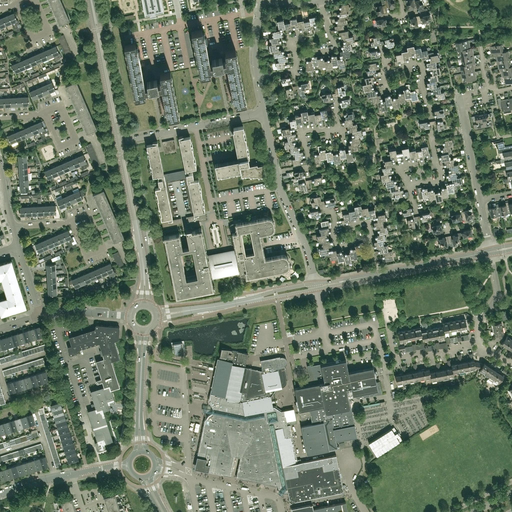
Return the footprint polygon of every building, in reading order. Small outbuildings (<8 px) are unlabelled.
[(63,4),(60,0),(48,0),(52,9),(63,4)] [(142,0),(145,13),(149,13),(150,15),(156,14),(156,11),(164,10),(161,0),(142,0)] [(395,6),(394,1),(395,1),(395,0),(383,0),(384,0),(385,5),(385,6),(389,6),(389,7),(390,8),(391,8),(392,8),(394,8),(393,6),(395,6)] [(416,5),(415,0),(403,0),(405,4),(406,4),(407,8),(409,8),(409,10),(411,9),(412,9),(413,8),(412,6),(416,5)] [(423,7),(422,3),(424,3),(423,0),(415,0),(416,5),(416,7),(417,7),(418,9),(419,9),(420,9),(420,10),(421,9),(421,12),(419,13),(427,11),(427,8),(422,9),(422,7),(423,7)] [(64,7),(63,4),(52,9),(59,25),(67,22),(70,20),(64,7)] [(387,13),(386,8),(385,6),(385,5),(382,6),(382,4),(378,4),(378,5),(374,6),(375,10),(376,10),(377,15),(377,13),(378,13),(379,16),(381,15),(380,15),(382,15),(383,14),(382,12),(386,11),(386,13),(387,13)] [(431,22),(430,17),(431,17),(430,11),(427,11),(419,13),(421,12),(422,16),(420,17),(419,17),(420,21),(421,20),(422,22),(426,21),(427,22),(431,22)] [(20,24),(18,20),(17,20),(14,13),(8,16),(12,23),(16,33),(22,30),(21,27),(18,28),(17,25),(20,24)] [(387,22),(387,21),(386,21),(386,19),(385,19),(383,19),(382,15),(380,15),(381,15),(379,16),(376,16),(377,19),(374,20),(375,23),(376,23),(377,27),(381,26),(381,25),(385,25),(385,23),(387,22)] [(12,23),(8,16),(3,18),(6,26),(12,23)] [(298,28),(297,21),(296,16),(292,17),(293,18),(289,19),(289,18),(290,22),(291,26),(292,26),(292,28),(293,28),(294,28),(295,29),(297,28),(297,29),(298,28)] [(316,24),(315,16),(312,17),(312,16),(308,17),(309,21),(310,25),(310,26),(313,26),(314,27),(315,30),(318,29),(317,23),(316,24)] [(421,23),(420,21),(419,17),(415,18),(415,16),(414,16),(413,16),(412,16),(411,16),(411,18),(409,18),(410,23),(409,23),(410,27),(414,26),(414,27),(418,26),(417,24),(421,23)] [(337,25),(344,24),(347,24),(346,20),(345,20),(345,17),(339,18),(337,19),(337,18),(331,19),(332,23),(335,22),(336,22),(337,25)] [(284,28),(283,22),(283,18),(279,19),(279,20),(277,21),(277,20),(276,20),(276,21),(275,21),(275,20),(276,25),(277,25),(278,28),(279,28),(279,29),(279,30),(281,30),(282,29),(283,28),(284,28)] [(305,29),(303,21),(303,19),(299,19),(300,20),(297,21),(298,28),(299,28),(299,30),(300,31),(301,30),(301,31),(304,30),(305,31),(305,29)] [(311,28),(310,26),(310,25),(309,21),(306,21),(306,20),(303,21),(305,29),(305,31),(308,30),(308,31),(309,34),(312,34),(311,28)] [(344,30),(344,28),(344,27),(344,24),(337,25),(334,26),(335,29),(334,29),(334,30),(331,31),(331,34),(337,33),(337,32),(344,30)] [(349,37),(348,36),(348,33),(349,33),(348,30),(344,30),(337,32),(337,33),(337,35),(338,36),(338,37),(339,37),(341,37),(341,38),(342,38),(349,37)] [(209,61),(208,56),(207,51),(204,37),(204,33),(202,34),(202,31),(193,32),(191,32),(198,67),(198,68),(200,76),(210,74),(210,72),(211,71),(211,70),(209,61)] [(353,42),(353,39),(353,35),(348,36),(349,37),(342,38),(342,41),(343,41),(343,42),(344,43),(345,42),(346,43),(346,44),(350,43),(354,42),(353,42)] [(380,45),(379,37),(376,37),(375,35),(372,36),(372,37),(369,37),(371,46),(373,45),(373,47),(375,47),(375,46),(376,46),(376,45),(376,43),(380,43),(380,45)] [(281,41),(281,39),(280,36),(272,37),(269,38),(270,41),(271,41),(271,44),(275,43),(278,43),(278,42),(280,41),(281,41)] [(395,43),(394,40),(393,40),(393,37),(384,39),(384,41),(382,41),(383,42),(383,43),(384,44),(384,45),(386,44),(387,48),(385,48),(385,49),(393,47),(393,44),(395,43)] [(470,48),(468,43),(467,41),(471,40),(471,39),(452,43),(452,44),(456,43),(457,48),(458,48),(459,50),(455,51),(459,50),(471,48),(475,47),(470,48)] [(502,49),(503,49),(502,44),(505,43),(495,45),(495,42),(485,44),(486,47),(490,46),(491,48),(490,48),(491,54),(492,54),(496,53),(502,52),(502,49)] [(280,49),(279,46),(278,44),(276,44),(275,43),(271,44),(267,45),(268,45),(269,48),(268,48),(269,52),(273,51),(280,49)] [(352,49),(351,46),(351,45),(351,46),(350,43),(346,44),(346,43),(343,44),(343,45),(341,46),(340,46),(341,48),(340,48),(341,51),(349,49),(352,49)] [(144,82),(140,64),(137,49),(137,46),(135,47),(135,44),(128,45),(126,45),(125,46),(135,98),(145,96),(145,93),(146,93),(146,91),(144,82)] [(415,53),(414,48),(413,44),(412,44),(413,45),(410,46),(409,45),(406,46),(407,50),(408,57),(409,57),(411,56),(412,56),(413,56),(414,55),(413,53),(414,53),(415,53)] [(54,56),(56,61),(60,60),(59,58),(62,57),(60,53),(59,54),(56,46),(50,49),(54,56)] [(379,56),(379,54),(381,54),(380,52),(380,50),(379,50),(377,50),(376,46),(375,46),(375,47),(373,47),(370,48),(371,51),(368,51),(369,54),(370,54),(370,57),(379,56)] [(422,58),(420,49),(419,46),(416,47),(416,48),(414,48),(415,53),(414,53),(415,56),(416,56),(416,58),(417,58),(418,58),(419,58),(422,58)] [(433,53),(433,51),(430,52),(429,47),(426,48),(427,49),(424,49),(420,49),(422,58),(422,59),(425,58),(425,59),(426,60),(427,59),(428,59),(427,57),(428,56),(430,56),(429,55),(433,55),(433,53)] [(473,55),(472,50),(471,50),(471,48),(459,50),(460,55),(462,55),(462,57),(457,58),(457,59),(461,58),(472,56),(473,56),(477,55),(476,55),(473,55)] [(50,49),(45,51),(48,59),(54,56),(50,49)] [(284,54),(284,52),(283,51),(283,50),(281,50),(280,49),(273,51),(274,53),(273,54),(273,57),(277,56),(285,55),(284,54)] [(349,55),(349,53),(350,53),(349,49),(341,51),(339,51),(340,54),(339,55),(339,57),(340,57),(342,57),(345,57),(345,58),(351,57),(350,56),(350,57),(349,56),(350,56),(350,55),(349,55)] [(408,57),(407,50),(404,51),(404,50),(401,51),(401,53),(403,61),(403,62),(406,62),(406,61),(408,61),(408,60),(408,58),(409,58),(409,57),(408,57)] [(48,59),(45,51),(39,53),(43,61),(48,59)] [(246,103),(239,68),(236,54),(235,51),(225,53),(226,57),(225,58),(225,62),(226,67),(233,97),(233,98),(233,102),(234,103),(235,102),(235,105),(236,105),(246,103)] [(508,56),(507,51),(502,52),(496,53),(496,56),(497,61),(508,58),(507,56),(508,56)] [(440,60),(439,57),(438,57),(437,54),(438,54),(437,54),(437,53),(438,52),(433,53),(433,55),(429,55),(430,56),(428,56),(427,57),(428,59),(429,59),(429,62),(436,61),(440,60)] [(43,61),(39,53),(34,56),(37,63),(43,61)] [(287,61),(287,58),(288,57),(291,56),(290,53),(284,54),(285,55),(277,56),(278,59),(277,59),(277,62),(283,61),(283,62),(284,61),(287,61)] [(318,66),(317,57),(316,58),(316,56),(313,57),(313,56),(312,53),(309,53),(310,59),(311,60),(311,62),(312,69),(313,69),(317,68),(317,66),(318,66)] [(337,60),(337,59),(336,53),(333,54),(332,55),(331,55),(330,55),(331,58),(330,58),(330,61),(331,65),(334,65),(337,65),(338,65),(337,60)] [(403,61),(401,53),(398,53),(398,54),(395,55),(396,61),(394,61),(395,66),(398,65),(400,64),(400,63),(403,63),(403,62),(403,61)] [(226,67),(225,62),(225,58),(222,58),(219,59),(218,54),(216,55),(214,55),(215,59),(209,61),(211,70),(214,69),(217,69),(218,73),(220,73),(221,73),(221,68),(224,67),(226,67)] [(32,66),(37,63),(34,56),(28,58),(32,66)] [(325,66),(323,58),(322,59),(322,57),(321,56),(320,56),(319,56),(317,57),(317,56),(316,56),(316,58),(317,57),(318,66),(319,68),(322,67),(322,66),(325,66)] [(475,63),(474,58),(473,58),(472,56),(461,58),(462,63),(463,63),(464,65),(460,66),(461,66),(472,64),(475,64),(475,63)] [(312,69),(311,62),(311,60),(308,61),(307,60),(306,57),(303,58),(304,61),(304,64),(305,63),(306,69),(306,70),(309,70),(309,71),(313,70),(313,69),(312,69)] [(345,67),(343,59),(342,59),(342,57),(340,57),(339,58),(340,59),(337,60),(338,65),(337,65),(338,68),(342,68),(341,67),(344,66),(344,67),(345,67)] [(510,64),(509,59),(511,58),(511,57),(508,58),(497,61),(493,61),(493,62),(497,61),(498,63),(497,63),(498,69),(509,66),(509,64),(510,64)] [(26,68),(32,66),(28,58),(23,61),(26,68)] [(330,61),(329,61),(329,59),(328,59),(327,59),(326,58),(324,59),(324,58),(323,58),(325,66),(325,70),(329,70),(329,69),(332,68),(332,69),(331,65),(330,61)] [(375,69),(378,68),(378,65),(379,64),(378,63),(379,63),(378,59),(374,60),(374,62),(368,64),(369,67),(368,67),(368,70),(374,69),(375,69)] [(17,63),(21,71),(26,68),(23,61),(17,63)] [(21,71),(17,63),(12,65),(15,73),(21,71)] [(474,71),(473,66),(472,66),(472,64),(461,66),(462,71),(463,71),(463,73),(458,74),(458,75),(462,74),(474,72),(478,71),(474,71)] [(511,65),(509,66),(498,69),(501,68),(501,71),(502,76),(511,73),(511,65)] [(441,73),(441,69),(440,70),(439,66),(440,66),(436,67),(431,68),(432,69),(430,69),(429,70),(430,71),(429,72),(430,75),(437,74),(441,73)] [(476,79),(475,74),(474,74),(474,72),(462,74),(463,79),(464,79),(465,81),(460,82),(460,83),(476,79)] [(179,116),(175,99),(170,73),(160,75),(161,79),(160,79),(160,84),(161,88),(162,92),(166,110),(166,111),(167,115),(167,116),(168,115),(169,118),(179,116)] [(511,73),(502,76),(504,76),(505,78),(504,78),(505,83),(505,84),(511,82),(511,73)] [(439,80),(438,76),(437,76),(437,74),(430,75),(429,75),(429,76),(427,76),(427,77),(427,78),(427,79),(427,82),(436,80),(439,80)] [(375,80),(375,79),(376,78),(375,76),(375,75),(368,76),(364,77),(364,81),(365,80),(366,83),(373,82),(373,81),(375,81),(375,80)] [(161,88),(160,84),(160,79),(157,80),(154,80),(153,76),(151,76),(149,76),(150,81),(144,82),(146,91),(148,91),(152,90),(153,95),(155,95),(156,94),(155,90),(159,89),(158,89),(161,88)] [(289,82),(291,82),(292,81),(291,80),(292,79),(291,78),(290,78),(289,76),(281,78),(281,81),(280,81),(281,85),(283,84),(284,87),(287,87),(289,86),(289,87),(290,87),(289,82)] [(305,97),(305,94),(304,95),(303,91),(302,91),(302,90),(309,89),(308,86),(309,85),(308,82),(306,82),(305,79),(297,81),(299,81),(300,85),(298,85),(298,86),(298,87),(298,88),(299,96),(301,95),(301,98),(302,98),(303,98),(305,97)] [(83,97),(80,89),(76,81),(66,85),(73,101),(83,97)] [(52,82),(46,85),(50,92),(55,90),(52,82)] [(373,87),(373,85),(373,82),(366,83),(361,84),(362,88),(363,88),(364,91),(363,91),(367,90),(371,89),(371,88),(373,87)] [(348,95),(346,84),(337,85),(337,88),(334,88),(336,97),(336,96),(336,94),(339,94),(339,95),(340,96),(342,96),(346,95),(348,95)] [(410,93),(410,91),(409,90),(410,90),(409,84),(405,85),(406,88),(406,89),(403,90),(403,91),(405,99),(408,99),(408,98),(411,97),(410,93)] [(50,92),(46,85),(41,87),(44,95),(50,92)] [(440,89),(441,89),(440,85),(436,86),(432,87),(430,88),(431,90),(430,91),(427,92),(428,95),(433,94),(433,93),(435,93),(436,93),(441,92),(440,89)] [(297,97),(295,89),(295,86),(294,86),(295,88),(291,89),(291,87),(290,87),(289,87),(289,86),(287,87),(287,88),(285,88),(286,93),(284,93),(285,98),(290,97),(290,98),(297,97)] [(35,90),(39,97),(44,95),(41,87),(35,90)] [(418,99),(417,93),(419,92),(418,88),(415,89),(414,89),(413,90),(412,90),(413,91),(410,91),(410,93),(411,97),(411,101),(415,100),(415,99),(418,99)] [(378,94),(378,91),(377,91),(377,90),(376,89),(374,90),(374,89),(371,89),(367,90),(367,93),(366,93),(367,97),(370,96),(378,94)] [(39,97),(35,90),(30,92),(33,100),(39,97)] [(445,98),(444,95),(445,94),(445,91),(441,92),(436,93),(435,93),(435,96),(434,97),(431,97),(432,101),(438,99),(445,98)] [(330,98),(332,98),(332,97),(332,96),(332,95),(332,94),(330,94),(330,92),(321,94),(322,97),(321,97),(322,101),(324,100),(325,103),(328,103),(333,102),(333,101),(331,102),(330,98)] [(381,97),(380,94),(379,95),(378,94),(370,96),(371,99),(372,99),(372,102),(371,102),(372,102),(372,103),(371,103),(372,104),(377,103),(376,101),(380,101),(379,100),(381,99),(382,98),(382,97),(381,97)] [(392,103),(392,99),(391,96),(390,96),(390,94),(389,94),(388,94),(387,94),(384,94),(385,100),(385,101),(386,101),(387,106),(389,105),(389,104),(392,104),(392,103)] [(399,102),(397,94),(397,95),(394,95),(394,96),(393,96),(392,97),(393,99),(392,99),(392,103),(392,104),(393,108),(393,107),(393,106),(396,106),(396,107),(400,106),(399,102)] [(350,101),(349,98),(347,98),(346,95),(342,96),(340,96),(341,100),(339,101),(339,103),(339,105),(341,104),(341,106),(350,104),(349,101),(350,101)] [(90,113),(85,102),(83,97),(73,101),(80,117),(90,113)] [(504,117),(503,111),(505,111),(505,112),(510,111),(508,100),(506,100),(506,99),(501,100),(500,98),(497,98),(499,107),(501,107),(503,117),(504,117)] [(385,101),(385,100),(382,100),(381,99),(379,100),(380,101),(376,101),(377,103),(377,107),(380,106),(381,111),(381,110),(384,109),(384,110),(387,109),(387,106),(386,101),(385,101)] [(443,111),(443,108),(442,107),(438,108),(438,109),(434,110),(434,112),(432,112),(433,114),(434,115),(434,116),(436,115),(437,120),(439,119),(440,119),(445,118),(444,111),(443,111)] [(309,121),(308,114),(307,109),(303,110),(303,111),(300,111),(300,110),(301,114),(302,119),(303,119),(303,121),(304,121),(305,121),(306,121),(308,121),(309,121)] [(330,119),(330,115),(327,115),(326,109),(323,110),(323,109),(319,109),(320,113),(321,118),(321,119),(324,118),(324,119),(325,120),(326,119),(327,120),(330,119)] [(91,115),(90,113),(80,117),(86,133),(97,129),(91,116),(91,115)] [(322,120),(321,119),(321,118),(320,113),(317,114),(317,113),(314,114),(315,122),(316,122),(316,123),(319,123),(319,124),(320,127),(323,126),(322,120)] [(488,121),(488,119),(491,118),(490,113),(487,113),(486,113),(486,114),(481,115),(481,114),(480,114),(480,115),(483,127),(484,131),(484,130),(483,127),(492,125),(492,129),(493,129),(491,120),(488,121)] [(302,122),(302,119),(301,114),(298,115),(297,114),(294,115),(295,118),(297,128),(297,126),(300,126),(300,125),(301,125),(302,124),(301,122),(302,122)] [(430,123),(429,123),(429,121),(427,121),(425,114),(419,115),(420,119),(417,119),(419,125),(420,125),(420,128),(429,127),(429,125),(430,125),(430,123)] [(483,127),(480,115),(475,116),(475,115),(474,115),(475,116),(472,116),(472,118),(473,121),(476,121),(476,123),(473,124),(474,129),(483,127)] [(297,128),(295,118),(292,119),(289,120),(289,119),(287,120),(288,124),(290,123),(290,128),(292,128),(292,129),(292,130),(294,130),(294,129),(294,128),(297,128)] [(353,124),(353,123),(353,120),(352,121),(351,118),(347,119),(345,119),(344,119),(344,120),(342,120),(342,121),(342,122),(341,123),(342,126),(345,125),(353,124)] [(446,128),(445,124),(443,124),(442,120),(441,120),(440,119),(439,119),(437,120),(437,122),(433,123),(433,121),(432,121),(434,129),(437,128),(438,131),(441,130),(441,129),(446,128)] [(47,133),(45,129),(44,129),(43,127),(41,122),(36,124),(39,132),(42,139),(43,141),(49,138),(48,135),(46,136),(45,134),(47,133)] [(292,129),(292,128),(290,128),(290,123),(288,124),(287,125),(287,126),(280,127),(280,128),(281,127),(281,128),(280,129),(281,129),(282,132),(281,132),(282,135),(285,134),(290,134),(290,133),(291,133),(291,130),(292,130),(292,129)] [(356,129),(356,126),(357,126),(356,123),(353,123),(353,124),(345,125),(345,128),(346,129),(346,130),(347,130),(349,130),(349,131),(350,131),(356,129)] [(39,132),(36,124),(30,126),(33,134),(39,132)] [(33,134),(30,126),(25,129),(28,136),(33,134)] [(245,166),(244,164),(249,163),(248,161),(248,158),(249,158),(248,153),(247,154),(246,146),(247,146),(245,138),(244,138),(243,131),(244,131),(243,126),(233,128),(234,131),(233,131),(236,149),(238,160),(236,160),(218,164),(215,164),(217,175),(221,175),(229,174),(229,173),(236,171),(236,172),(240,171),(241,176),(245,176),(249,176),(249,177),(253,176),(254,177),(257,176),(258,177),(261,177),(262,177),(266,176),(263,165),(260,165),(260,166),(263,165),(263,167),(256,168),(256,166),(248,168),(248,166),(245,166)] [(362,135),(361,132),(362,132),(361,128),(356,129),(350,131),(350,134),(351,134),(351,135),(352,136),(354,136),(354,137),(359,136),(363,135),(362,135)] [(22,139),(28,136),(25,129),(19,131),(22,139)] [(17,141),(22,139),(19,131),(14,134),(17,141)] [(297,137),(297,136),(297,135),(297,132),(291,133),(290,133),(290,134),(285,134),(286,138),(287,137),(287,140),(292,139),(292,140),(295,139),(295,138),(297,138),(297,137)] [(17,141),(14,134),(8,136),(11,144),(17,141)] [(361,142),(360,139),(359,139),(359,136),(354,137),(351,137),(351,138),(349,138),(349,139),(349,141),(349,144),(348,144),(348,145),(358,143),(361,142)] [(191,145),(190,141),(191,141),(190,137),(183,138),(180,139),(181,146),(182,147),(191,145)] [(296,145),(296,142),(295,142),(295,141),(294,140),(292,141),(292,140),(292,139),(287,140),(283,141),(284,141),(285,144),(284,144),(285,148),(289,147),(296,145)] [(511,157),(511,145),(504,147),(503,141),(503,142),(501,142),(497,143),(498,148),(499,153),(503,152),(504,159),(511,157)] [(358,149),(357,146),(358,146),(358,143),(348,145),(349,147),(348,147),(348,148),(348,149),(349,150),(350,150),(351,151),(354,150),(354,151),(359,150),(358,150),(358,149),(359,149),(359,148),(358,149)] [(157,150),(156,144),(153,144),(146,145),(147,150),(148,150),(149,153),(158,151),(157,150)] [(193,152),(192,148),(191,148),(191,145),(182,147),(183,154),(193,152)] [(301,151),(300,148),(300,147),(299,146),(297,146),(297,145),(296,145),(289,147),(290,150),(289,150),(290,153),(292,153),(292,152),(301,151)] [(428,153),(427,146),(424,146),(424,145),(420,146),(421,150),(422,154),(423,156),(425,155),(426,156),(427,159),(430,158),(429,153),(428,153)] [(325,151),(325,149),(322,150),(322,149),(321,149),(321,146),(318,147),(319,152),(319,154),(320,154),(320,155),(321,159),(324,159),(324,160),(327,159),(325,151)] [(410,157),(409,150),(408,146),(404,147),(405,147),(401,148),(403,155),(404,155),(404,157),(405,158),(406,157),(407,158),(410,157)] [(444,154),(448,153),(452,152),(451,149),(450,149),(450,146),(444,147),(443,147),(437,148),(438,151),(441,151),(442,151),(443,154),(444,154)] [(403,155),(401,148),(401,147),(402,151),(399,152),(399,151),(396,151),(395,151),(396,156),(397,157),(398,163),(401,162),(402,161),(403,161),(403,159),(404,158),(403,155)] [(397,157),(396,156),(395,151),(396,151),(395,148),(392,148),(392,149),(389,150),(389,149),(388,149),(389,154),(387,154),(388,158),(388,159),(391,159),(392,160),(393,159),(394,159),(394,158),(396,158),(397,157)] [(417,159),(415,150),(415,148),(411,149),(411,150),(409,150),(410,157),(410,158),(411,158),(411,159),(412,160),(413,160),(414,160),(417,160),(417,159)] [(333,159),(332,152),(331,152),(331,150),(330,149),(329,150),(328,149),(325,150),(325,149),(325,151),(327,159),(327,161),(331,161),(330,160),(333,159)] [(304,155),(304,154),(305,153),(304,150),(301,151),(292,152),(292,153),(293,156),(294,156),(295,159),(299,158),(301,158),(302,158),(304,157),(302,157),(302,156),(304,156),(304,155)] [(321,159),(320,155),(319,154),(317,154),(316,154),(316,153),(315,150),(312,151),(313,157),(314,156),(315,164),(318,163),(318,164),(321,163),(321,159)] [(353,160),(352,152),(351,152),(351,151),(350,150),(349,150),(348,151),(345,152),(346,153),(345,153),(346,158),(347,161),(350,161),(350,160),(353,159),(353,160)] [(423,157),(423,156),(422,154),(421,150),(418,150),(415,150),(417,159),(417,160),(420,159),(420,160),(421,160),(421,163),(424,163),(423,157)] [(159,159),(158,151),(149,153),(149,157),(149,161),(159,159)] [(194,160),(193,157),(194,156),(193,152),(183,154),(185,162),(194,160)] [(339,154),(338,154),(338,152),(337,152),(336,152),(335,152),(332,152),(333,159),(334,163),(337,163),(337,162),(341,161),(340,158),(339,154)] [(450,159),(450,155),(449,156),(448,153),(444,154),(443,154),(441,154),(439,154),(441,154),(441,155),(439,155),(438,156),(439,157),(438,158),(439,161),(442,161),(442,160),(450,159)] [(89,166),(87,162),(83,155),(78,157),(81,165),(83,169),(87,168),(87,167),(89,166)] [(76,167),(81,165),(78,157),(72,159),(76,167)] [(511,167),(511,157),(504,159),(500,159),(500,160),(501,163),(505,162),(506,169),(511,167)] [(394,165),(393,162),(394,162),(394,161),(394,160),(393,159),(392,160),(391,159),(388,159),(388,158),(383,159),(384,159),(384,160),(383,160),(383,161),(384,161),(384,163),(383,164),(384,167),(392,165),(394,165)] [(76,167),(72,159),(67,162),(70,170),(76,167)] [(161,167),(159,159),(149,161),(150,165),(151,165),(152,168),(161,167)] [(157,196),(166,195),(165,187),(166,187),(165,182),(186,178),(187,182),(189,182),(190,190),(199,188),(199,184),(198,180),(190,181),(190,178),(195,177),(194,172),(189,173),(188,170),(196,168),(195,164),(194,164),(194,160),(185,162),(186,170),(185,170),(164,174),(162,175),(161,167),(152,168),(152,172),(153,177),(158,176),(159,179),(158,179),(159,184),(160,184),(160,187),(155,189),(156,193),(157,196)] [(61,164),(65,172),(70,170),(67,162),(61,164)] [(59,174),(65,172),(61,164),(56,167),(59,174)] [(458,170),(458,167),(458,164),(454,164),(446,166),(444,167),(447,167),(447,169),(448,169),(448,171),(449,171),(451,171),(451,172),(458,170)] [(393,170),(393,169),(393,168),(392,165),(394,165),(392,165),(384,167),(381,167),(382,171),(383,170),(383,173),(388,172),(388,173),(391,172),(391,171),(392,171),(393,170)] [(50,169),(54,177),(59,174),(56,167),(50,169)] [(511,177),(511,167),(506,169),(502,169),(502,170),(506,169),(506,172),(507,172),(509,178),(511,177)] [(54,177),(50,169),(45,171),(48,179),(54,177)] [(303,181),(303,176),(305,176),(305,175),(305,174),(305,173),(305,172),(303,172),(303,170),(294,172),(295,175),(294,175),(294,179),(293,179),(294,182),(300,181),(301,181),(303,181)] [(457,177),(457,174),(456,174),(455,171),(459,170),(458,170),(451,172),(448,172),(448,173),(446,174),(445,175),(446,176),(445,177),(446,180),(451,179),(458,177),(457,177)] [(392,178),(391,176),(391,175),(391,174),(390,173),(388,174),(388,173),(388,172),(383,173),(379,174),(380,174),(381,177),(380,177),(381,181),(382,180),(385,180),(392,178)] [(323,179),(322,176),(319,176),(319,173),(311,175),(313,175),(314,178),(312,179),(311,180),(312,181),(311,182),(311,183),(315,182),(315,183),(313,184),(322,182),(322,179),(323,179)] [(461,180),(462,180),(461,176),(457,177),(458,177),(451,179),(452,181),(451,181),(451,182),(451,184),(452,184),(454,192),(457,192),(456,187),(458,187),(458,186),(458,185),(463,184),(462,184),(461,183),(462,183),(462,182),(461,183),(461,180)] [(386,186),(397,184),(397,183),(396,181),(395,179),(393,179),(392,178),(385,180),(386,183),(385,183),(385,186),(386,186)] [(310,188),(309,183),(308,180),(308,182),(304,183),(304,181),(303,181),(301,181),(300,181),(300,182),(299,183),(300,191),(303,191),(304,192),(307,191),(307,189),(310,188)] [(397,184),(386,186),(387,190),(389,189),(390,192),(393,191),(398,190),(399,190),(399,187),(400,187),(400,186),(403,186),(402,182),(397,183),(397,184)] [(454,192),(452,184),(451,184),(451,182),(450,182),(449,182),(448,182),(449,183),(446,184),(446,185),(448,193),(451,193),(451,192),(454,191),(454,192)] [(448,193),(446,185),(446,184),(446,185),(443,186),(441,187),(441,189),(440,190),(441,193),(442,200),(443,201),(442,197),(445,196),(445,197),(448,196),(448,193)] [(429,198),(427,188),(424,188),(423,187),(422,187),(421,187),(418,188),(418,192),(419,200),(423,199),(423,198),(425,197),(425,198),(429,198)] [(202,196),(201,191),(200,191),(199,188),(190,190),(192,198),(202,196)] [(435,198),(434,190),(433,190),(432,188),(430,188),(427,188),(429,198),(429,200),(433,199),(432,198),(435,198)] [(110,205),(103,189),(93,194),(100,210),(110,205)] [(406,198),(405,194),(404,192),(403,192),(402,189),(399,190),(398,190),(393,191),(393,195),(394,194),(395,197),(394,197),(394,200),(395,201),(402,199),(402,198),(406,198)] [(74,193),(77,201),(82,198),(82,197),(85,196),(82,190),(79,191),(74,193)] [(442,200),(441,193),(440,193),(440,191),(439,190),(437,191),(437,190),(434,191),(434,190),(435,198),(436,202),(439,201),(439,200),(442,200)] [(77,201),(74,193),(68,196),(71,203),(77,201)] [(168,202),(166,195),(157,196),(158,200),(157,200),(158,204),(168,202)] [(322,205),(320,197),(317,197),(316,195),(313,196),(310,197),(312,206),(313,206),(314,207),(315,207),(315,206),(317,206),(317,205),(317,203),(321,203),(321,205),(322,205)] [(63,198),(66,206),(71,203),(68,196),(63,198)] [(202,204),(202,199),(202,196),(192,198),(193,205),(202,204)] [(334,200),(334,197),(325,199),(325,201),(323,201),(324,202),(324,203),(325,204),(325,205),(327,204),(328,208),(326,208),(326,209),(334,207),(333,204),(336,204),(335,200),(334,200)] [(66,206),(63,198),(57,201),(60,208),(66,206)] [(169,210),(168,202),(158,204),(159,208),(160,212),(169,210)] [(511,214),(508,204),(508,202),(505,203),(506,205),(499,206),(501,216),(508,215),(511,214)] [(362,212),(361,208),(360,203),(360,204),(357,205),(357,204),(354,205),(355,209),(356,217),(357,217),(357,219),(357,216),(359,216),(360,215),(361,215),(361,214),(361,212),(362,212)] [(205,211),(204,207),(203,207),(202,204),(193,205),(195,212),(195,213),(199,212),(205,211)] [(501,216),(499,206),(498,204),(495,204),(496,207),(489,208),(491,218),(498,217),(501,216)] [(117,221),(113,211),(110,205),(100,210),(107,226),(117,221)] [(369,217),(368,208),(367,205),(364,206),(364,207),(361,208),(362,212),(362,215),(364,215),(364,217),(365,217),(366,217),(367,218),(369,217)] [(321,212),(320,210),(318,210),(317,206),(315,206),(315,207),(314,207),(311,208),(311,211),(309,211),(309,212),(310,215),(311,214),(312,217),(320,216),(320,215),(319,216),(319,214),(322,214),(321,212)] [(376,216),(375,212),(374,207),(374,208),(371,209),(371,208),(368,208),(369,217),(370,218),(373,218),(373,219),(375,218),(375,216),(376,216)] [(411,212),(413,212),(413,211),(413,210),(413,209),(413,208),(411,208),(411,207),(402,208),(403,211),(402,211),(402,215),(405,215),(405,218),(408,217),(412,217),(411,212)] [(472,217),(471,213),(472,212),(471,208),(467,209),(467,208),(463,209),(464,211),(465,217),(466,217),(467,219),(468,223),(474,222),(473,218),(470,219),(470,218),(472,217)] [(431,215),(430,212),(427,212),(427,209),(419,211),(421,211),(421,212),(422,215),(420,215),(419,216),(420,217),(419,218),(419,219),(421,219),(422,220),(431,219),(430,216),(431,215)] [(171,218),(170,212),(169,210),(160,212),(161,215),(160,215),(161,220),(171,218)] [(387,219),(386,216),(385,216),(385,213),(386,213),(385,213),(384,212),(385,212),(385,211),(381,212),(380,212),(381,214),(377,215),(376,216),(375,216),(375,218),(376,218),(377,221),(383,220),(387,219)] [(465,217),(464,211),(463,211),(461,212),(462,215),(460,215),(460,213),(455,214),(455,213),(451,214),(451,218),(450,218),(451,221),(459,220),(460,220),(459,219),(461,218),(462,218),(465,217)] [(350,221),(349,212),(346,213),(343,214),(344,220),(342,220),(342,225),(346,224),(348,223),(348,222),(351,222),(351,221),(350,221)] [(206,219),(205,213),(186,217),(187,223),(206,219)] [(163,238),(163,239),(164,240),(165,240),(166,243),(176,296),(176,297),(177,297),(177,298),(178,298),(179,298),(179,297),(180,297),(180,296),(182,295),(183,295),(213,289),(214,289),(214,288),(215,288),(215,287),(214,287),(214,286),(213,285),(212,283),(211,276),(239,270),(240,274),(240,275),(241,275),(241,276),(242,276),(242,277),(243,277),(244,277),(245,277),(245,278),(245,277),(246,277),(267,273),(268,275),(285,271),(286,271),(287,271),(287,270),(288,270),(288,269),(289,269),(289,268),(290,268),(290,267),(290,266),(291,266),(291,265),(290,265),(289,265),(289,264),(289,263),(289,261),(289,260),(288,259),(288,258),(288,257),(287,257),(287,256),(286,256),(286,255),(285,255),(284,255),(284,254),(283,254),(282,254),(265,258),(260,234),(270,232),(271,232),(272,231),(273,231),(273,230),(274,229),(274,228),(274,227),(274,226),(274,224),(274,223),(273,221),(273,220),(273,219),(272,219),(272,218),(271,218),(271,217),(270,217),(269,217),(268,217),(267,217),(256,219),(256,216),(254,216),(253,217),(252,217),(251,218),(249,219),(248,220),(243,221),(241,221),(240,220),(239,220),(238,220),(236,220),(235,220),(234,220),(233,220),(234,223),(233,224),(232,224),(231,224),(231,225),(230,225),(230,226),(229,226),(229,227),(229,228),(229,229),(230,233),(232,233),(236,251),(213,256),(213,258),(213,259),(211,259),(209,259),(208,259),(207,259),(201,229),(201,228),(200,228),(199,228),(198,228),(198,229),(198,230),(195,230),(192,231),(191,228),(188,229),(186,230),(186,232),(188,239),(181,240),(179,233),(164,236),(164,237),(163,237),(163,238)] [(418,227),(417,219),(416,216),(416,218),(413,219),(412,217),(408,217),(408,219),(407,219),(408,228),(411,227),(412,228),(415,228),(418,228),(418,227)] [(331,226),(330,223),(331,223),(331,222),(331,221),(331,220),(331,217),(326,218),(327,220),(321,221),(321,224),(320,225),(321,228),(330,226),(331,226)] [(181,218),(162,222),(163,228),(182,224),(181,218)] [(383,226),(383,223),(384,223),(383,220),(377,221),(372,222),(372,225),(373,226),(373,227),(374,227),(376,227),(376,228),(379,227),(383,226)] [(118,224),(117,221),(107,226),(114,242),(117,241),(121,239),(124,237),(118,224)] [(443,227),(442,223),(436,225),(436,223),(431,224),(432,229),(431,229),(433,235),(443,233),(441,233),(440,230),(442,229),(443,228),(442,227),(443,227)] [(389,232),(388,229),(387,229),(387,226),(387,225),(383,226),(379,227),(379,228),(377,229),(377,231),(377,234),(384,233),(389,232)] [(331,231),(330,230),(331,229),(330,226),(321,228),(319,228),(319,232),(320,231),(321,234),(328,233),(328,232),(330,232),(331,231)] [(472,237),(471,232),(472,232),(471,229),(463,230),(463,231),(461,232),(457,233),(458,236),(458,239),(460,239),(462,239),(461,236),(463,236),(463,237),(467,236),(468,238),(472,237)] [(74,241),(72,237),(72,238),(68,230),(63,233),(66,240),(69,247),(70,250),(76,247),(75,244),(73,245),(71,242),(74,241)] [(66,240),(63,233),(57,235),(60,243),(66,240)] [(328,238),(328,237),(328,236),(328,234),(330,233),(328,233),(321,234),(316,235),(317,238),(318,238),(319,242),(318,242),(322,241),(326,240),(326,239),(328,238)] [(387,239),(386,236),(385,236),(384,233),(377,234),(375,234),(375,235),(377,234),(377,235),(375,236),(375,238),(374,238),(375,241),(384,240),(387,239)] [(461,243),(460,239),(458,239),(458,236),(456,236),(456,233),(454,234),(452,234),(452,235),(453,237),(449,238),(448,236),(450,244),(453,244),(453,246),(457,245),(456,244),(461,243)] [(55,245),(60,243),(57,235),(52,238),(55,245)] [(437,240),(439,240),(440,243),(439,243),(439,248),(444,247),(444,248),(447,247),(447,245),(450,244),(448,236),(448,238),(445,239),(444,237),(444,236),(442,236),(436,237),(437,240)] [(46,240),(49,247),(55,245),(52,238),(46,240)] [(49,247),(46,240),(41,242),(44,250),(49,247)] [(378,247),(384,246),(383,243),(384,243),(384,240),(375,241),(372,242),(372,245),(373,245),(373,246),(374,247),(376,247),(376,248),(374,248),(377,248),(378,247)] [(44,250),(41,242),(35,245),(38,252),(44,250)] [(363,253),(361,247),(363,247),(364,247),(363,242),(359,243),(357,244),(357,245),(354,246),(356,255),(357,255),(360,255),(359,254),(363,253)] [(388,251),(387,249),(388,248),(388,245),(384,246),(378,247),(379,250),(378,250),(377,251),(374,252),(375,255),(381,254),(381,253),(382,253),(388,252),(388,251)] [(330,251),(330,250),(329,249),(328,249),(328,247),(328,246),(322,247),(318,248),(319,251),(320,251),(321,254),(320,254),(321,254),(321,255),(320,256),(325,255),(325,257),(330,256),(329,252),(330,251)] [(356,255),(354,246),(351,247),(350,248),(349,248),(350,250),(349,250),(349,251),(351,258),(353,257),(354,258),(357,257),(357,255),(356,255)] [(337,259),(335,250),(336,250),(335,249),(332,250),(332,249),(331,249),(330,249),(330,250),(330,251),(329,252),(330,256),(331,260),(331,259),(334,259),(337,259)] [(344,260),(343,255),(342,252),(341,250),(340,250),(339,250),(336,250),(335,250),(337,259),(338,262),(341,261),(341,260),(344,260)] [(349,251),(346,251),(346,252),(344,252),(344,253),(344,255),(343,255),(344,260),(344,264),(345,263),(348,262),(348,263),(352,262),(351,258),(349,251)] [(392,257),(392,254),(393,254),(392,251),(388,251),(388,252),(382,253),(383,256),(382,256),(382,258),(382,262),(387,261),(386,258),(392,257)] [(21,290),(19,285),(18,282),(11,260),(0,264),(0,277),(2,277),(0,273),(2,273),(10,298),(13,297),(14,298),(0,302),(0,311),(1,314),(1,315),(1,316),(26,308),(21,290)] [(108,274),(110,278),(114,277),(114,276),(116,275),(114,271),(111,264),(105,266),(108,274)] [(108,274),(105,266),(99,268),(103,276),(108,274)] [(103,276),(99,268),(94,271),(97,278),(103,276)] [(97,278),(94,271),(88,273),(92,281),(97,278)] [(92,281),(88,273),(83,276),(86,283),(92,281)] [(86,283),(83,276),(77,278),(81,285),(86,283)] [(81,285),(77,278),(72,280),(75,288),(81,285)] [(509,318),(506,311),(500,313),(503,320),(509,318)] [(467,327),(465,318),(454,321),(455,329),(467,327)] [(455,329),(454,321),(442,323),(445,335),(444,332),(455,329)] [(503,333),(501,322),(491,324),(493,324),(495,334),(493,335),(497,334),(499,338),(504,335),(503,333)] [(445,335),(442,323),(443,326),(432,329),(434,337),(445,335)] [(113,441),(103,411),(111,408),(109,404),(114,402),(115,402),(115,401),(111,390),(120,387),(112,361),(120,359),(114,341),(118,340),(119,339),(120,328),(119,328),(119,327),(118,327),(118,326),(108,326),(108,325),(107,324),(104,324),(104,325),(97,325),(96,325),(95,326),(95,327),(90,328),(91,330),(86,332),(69,337),(71,345),(69,346),(68,346),(68,347),(68,348),(70,354),(70,355),(71,355),(77,353),(78,353),(78,352),(78,351),(78,350),(99,343),(101,350),(99,351),(102,359),(96,361),(101,378),(97,380),(96,380),(96,381),(96,382),(97,383),(98,383),(102,381),(104,387),(90,391),(94,404),(93,405),(94,409),(88,411),(95,434),(97,441),(96,442),(95,442),(95,443),(97,449),(97,450),(98,450),(99,450),(104,448),(105,448),(105,447),(105,446),(104,444),(113,441)] [(42,337),(39,327),(33,328),(37,339),(37,340),(38,340),(38,338),(40,337),(40,338),(42,337)] [(422,336),(421,331),(420,327),(409,330),(411,338),(422,336)] [(37,339),(33,328),(28,330),(31,340),(34,339),(37,339)] [(434,337),(432,329),(421,331),(422,336),(422,340),(434,337)] [(31,340),(28,330),(22,332),(25,342),(26,344),(27,343),(26,342),(28,341),(29,341),(31,340)] [(411,338),(409,330),(398,332),(399,341),(411,338)] [(25,342),(22,332),(16,334),(19,344),(20,345),(21,345),(21,343),(23,343),(25,342)] [(19,344),(16,334),(10,336),(14,346),(14,347),(15,347),(15,345),(17,345),(19,344)] [(511,348),(511,339),(506,336),(506,337),(504,335),(499,338),(502,342),(500,345),(501,345),(502,343),(511,350),(511,348)] [(14,346),(10,336),(5,337),(8,348),(8,347),(11,346),(11,347),(14,346)] [(8,348),(5,337),(0,338),(0,342),(2,349),(3,351),(4,350),(3,349),(6,348),(8,348)] [(184,351),(183,345),(182,344),(182,343),(173,344),(173,346),(174,349),(175,356),(181,355),(182,355),(184,355),(184,351)] [(248,353),(222,348),(219,359),(232,362),(232,365),(245,367),(246,363),(245,362),(245,359),(246,360),(248,353)] [(294,414),(293,409),(293,408),(284,410),(281,411),(278,409),(274,406),(273,407),(271,397),(275,390),(282,388),(282,387),(283,387),(284,386),(285,385),(285,384),(286,383),(286,382),(286,381),(286,380),(287,380),(288,380),(285,366),(285,365),(286,365),(286,364),(287,363),(287,362),(287,361),(286,360),(286,359),(285,358),(284,357),(283,357),(282,357),(281,357),(280,357),(280,356),(260,360),(262,368),(261,370),(262,371),(261,371),(251,369),(251,368),(245,367),(232,365),(232,362),(219,359),(217,359),(217,361),(209,400),(210,400),(210,401),(210,402),(210,403),(210,404),(211,405),(211,406),(212,407),(213,408),(212,411),(211,414),(210,414),(209,414),(208,415),(208,416),(207,417),(207,418),(206,419),(206,420),(205,420),(205,419),(196,463),(196,462),(197,463),(197,464),(198,465),(198,466),(199,467),(200,468),(201,468),(202,469),(203,469),(203,470),(202,470),(231,476),(235,457),(240,458),(236,477),(278,486),(278,489),(279,490),(279,491),(279,492),(280,493),(281,493),(281,494),(282,494),(282,493),(283,493),(283,492),(285,493),(288,493),(290,502),(343,492),(336,455),(301,462),(300,459),(297,459),(290,424),(296,423),(294,414)] [(352,416),(348,395),(351,395),(353,394),(357,398),(359,398),(382,394),(379,381),(376,382),(375,378),(374,373),(373,367),(348,372),(346,362),(341,363),(341,362),(341,361),(340,361),(339,360),(338,360),(335,361),(335,362),(321,365),(309,367),(308,367),(310,377),(307,377),(303,382),(304,385),(304,386),(295,388),(299,408),(300,408),(301,412),(299,412),(300,413),(301,420),(306,419),(305,417),(306,417),(310,416),(311,421),(312,422),(312,423),(312,424),(301,426),(307,454),(327,450),(329,450),(337,448),(336,441),(357,437),(354,425),(352,418),(352,416)] [(454,377),(453,373),(451,364),(450,360),(447,360),(448,366),(451,366),(452,368),(441,370),(443,379),(454,377)] [(478,369),(479,363),(474,362),(474,360),(462,362),(464,371),(476,369),(476,368),(478,369)] [(464,371),(462,362),(451,364),(453,373),(464,371)] [(489,377),(494,369),(484,363),(484,364),(479,363),(478,369),(480,369),(479,370),(489,377)] [(431,378),(430,372),(429,369),(418,371),(419,380),(431,378)] [(498,383),(503,376),(494,369),(489,377),(487,379),(492,382),(494,380),(498,383)] [(441,370),(430,372),(431,378),(431,381),(443,379),(441,370)] [(50,381),(47,371),(41,372),(44,383),(48,381),(49,382),(50,382),(50,381)] [(419,380),(418,371),(407,373),(408,382),(419,380)] [(44,383),(41,372),(35,374),(39,384),(43,383),(43,384),(44,384),(44,383)] [(408,382),(407,373),(395,376),(397,384),(408,382)] [(39,384),(35,374),(30,376),(33,386),(37,385),(37,386),(39,385),(38,385),(39,384)] [(33,386),(30,376),(24,378),(27,388),(31,387),(32,388),(33,387),(33,386)] [(27,388),(24,378),(18,380),(22,390),(26,389),(26,390),(27,389),(27,388)] [(22,390),(18,380),(12,382),(16,392),(20,390),(20,391),(22,391),(21,390),(22,390)] [(16,392),(12,382),(7,383),(10,394),(14,392),(14,393),(16,393),(16,392)] [(62,408),(61,403),(49,406),(49,407),(51,407),(52,409),(51,409),(52,411),(62,408)] [(64,414),(62,408),(52,411),(51,412),(51,413),(53,412),(53,415),(54,417),(64,414)] [(35,424),(32,414),(26,416),(29,426),(32,425),(35,424)] [(66,420),(64,414),(54,417),(53,417),(53,419),(55,418),(55,420),(55,421),(56,423),(66,420)] [(29,426),(26,416),(20,418),(23,428),(24,429),(25,429),(25,427),(26,427),(29,426)] [(23,428),(20,418),(14,419),(18,429),(18,431),(19,430),(19,429),(21,428),(23,428)] [(15,430),(18,429),(14,419),(9,421),(12,431),(15,430)] [(68,425),(66,420),(56,423),(54,423),(55,424),(56,424),(57,426),(58,428),(58,429),(68,425)] [(12,431),(9,421),(3,423),(6,433),(9,432),(12,431)] [(70,431),(68,425),(58,429),(58,428),(56,429),(57,430),(58,430),(59,432),(59,434),(70,431)] [(394,427),(368,443),(376,456),(402,440),(394,427)] [(71,437),(70,431),(59,434),(58,435),(58,436),(60,435),(61,438),(60,438),(61,440),(71,437)] [(73,443),(71,437),(61,440),(60,440),(60,441),(62,441),(62,443),(63,446),(73,443)] [(75,448),(73,443),(63,446),(62,446),(62,447),(64,447),(64,449),(65,451),(65,452),(75,448)] [(77,454),(75,448),(65,452),(65,451),(63,452),(64,453),(65,452),(66,455),(67,457),(77,454)] [(79,460),(77,454),(67,457),(65,457),(66,459),(67,458),(68,461),(68,463),(79,460)] [(48,466),(45,456),(39,458),(42,468),(46,467),(47,468),(48,468),(48,466)] [(42,468),(39,458),(36,459),(36,458),(35,458),(33,458),(33,460),(37,470),(40,469),(41,470),(42,469),(42,468)] [(37,471),(36,470),(37,470),(33,460),(28,462),(31,472),(35,470),(35,472),(37,471)] [(31,472),(28,462),(22,464),(25,474),(29,472),(29,473),(31,473),(31,472)] [(24,475),(25,475),(25,474),(22,464),(16,465),(19,475),(23,474),(24,475)] [(20,476),(19,475),(16,465),(10,467),(14,477),(18,476),(18,477),(20,476)] [(14,478),(13,477),(14,477),(10,467),(5,469),(8,479),(12,478),(12,479),(14,478)] [(8,479),(5,469),(0,470),(0,474),(2,481),(6,479),(7,481),(8,480),(8,479)] [(106,496),(110,511),(126,511),(124,505),(122,498),(120,493),(120,491),(115,493),(106,496)] [(74,511),(70,498),(64,500),(62,500),(56,502),(59,509),(59,511),(74,511)] [(347,511),(346,502),(343,503),(313,508),(313,511),(347,511)]
